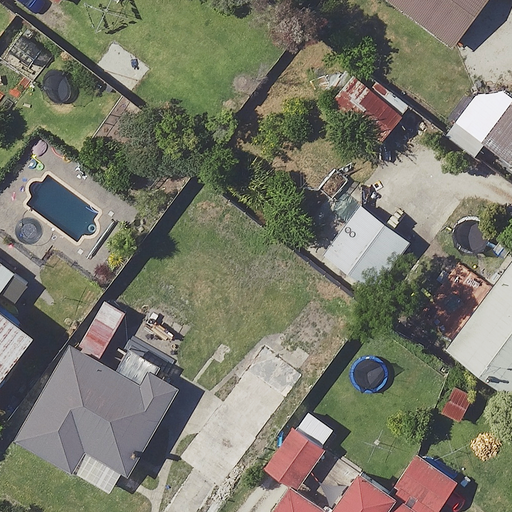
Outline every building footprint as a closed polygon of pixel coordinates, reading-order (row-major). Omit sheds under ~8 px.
[(22,0),(48,18),(61,0),(22,0)] [(393,0),(454,45),(487,0),(393,0)] [(137,56),(107,34),(89,58),(120,80),(137,56)] [(359,67),(332,99),(382,139),(408,107),(359,67)] [(511,98),(481,140),(511,162),(511,98)] [(361,200),(324,248),(377,288),(414,240),(361,200)] [(161,221),(140,245),(166,268),(188,243),(161,221)] [(511,255),(447,343),(511,391),(511,255)] [(0,379),(40,327),(0,296),(0,379)] [(340,323),(309,299),(282,335),(313,358),(340,323)] [(142,378),(73,339),(18,435),(75,467),(86,446),(130,471),(180,382),(150,364),(142,378)] [(308,374),(262,340),(177,453),(192,466),(221,487),(308,374)] [(480,401),(451,382),(432,410),(462,430),(480,401)] [(326,443),(298,423),(269,463),(297,483),(326,443)] [(290,479),(267,511),(436,511),(459,480),(421,453),(395,491),(360,467),(331,508),(297,483),(290,479)] [(203,511),(221,487),(192,466),(157,511),(203,511)]
